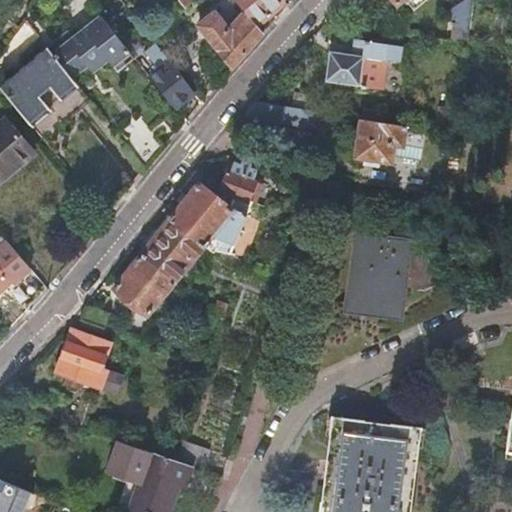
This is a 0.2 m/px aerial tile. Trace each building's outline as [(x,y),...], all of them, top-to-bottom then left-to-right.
[(194,0),(180,0),(180,1),(187,10),(196,2),(194,0)] [(281,0),(235,0),(246,12),(258,27),(259,26),(285,5),(281,0)] [(258,27),(246,12),(241,16),(242,18),(230,30),(216,13),(200,26),(234,68),(264,34),(259,26),(258,27)] [(117,72),(134,58),(102,17),(96,21),(94,21),(89,25),(89,27),(75,38),(73,40),(65,46),(60,51),(53,56),(75,82),(75,83),(76,82),(91,70),(92,71),(107,59),(117,72)] [(73,40),(75,38),(70,33),(55,45),(60,51),(65,46),(73,40)] [(330,54),(327,82),(363,87),(363,89),(370,90),(370,88),(383,89),(387,60),(402,62),(404,47),(401,46),(402,40),(384,37),(383,45),(382,45),(382,42),(371,41),(371,43),(366,43),(354,42),(353,57),(330,54)] [(53,56),(47,48),(0,87),(0,88),(30,126),(50,110),(46,106),(75,82),(53,56)] [(185,70),(208,98),(222,82),(202,56),(185,70)] [(151,78),(176,110),(196,94),(171,63),(151,78)] [(295,109),(324,114),(332,115),(335,99),(297,93),(295,109)] [(256,102),(242,118),(321,130),(324,114),(295,109),(256,102)] [(455,134),(459,111),(443,109),(440,132),(455,134)] [(365,120),(377,122),(378,112),(367,110),(365,120)] [(440,132),(407,127),(377,122),(365,120),(363,120),(358,159),(390,164),(391,159),(392,159),(394,158),(422,163),(422,169),(434,171),(440,132)] [(0,125),(0,182),(33,154),(4,122),(0,125)] [(144,124),(123,141),(142,165),(163,148),(144,124)] [(249,172),(250,167),(230,161),(227,159),(222,174),(224,175),(218,194),(255,206),(261,187),(252,184),(256,175),(249,172)] [(103,215),(123,198),(95,164),(75,180),(103,215)] [(197,186),(168,221),(203,246),(205,248),(211,253),(221,253),(227,254),(231,256),(246,216),(232,211),(197,186)] [(139,257),(173,284),(203,246),(168,221),(139,257)] [(413,243),(357,236),(348,306),(403,313),(413,243)] [(29,272),(7,244),(0,249),(0,293),(2,292),(9,297),(18,304),(22,309),(26,313),(41,296),(34,287),(29,281),(25,275),(29,272)] [(49,287),(66,266),(48,245),(30,262),(49,287)] [(146,318),(173,284),(139,257),(112,290),(146,318)] [(79,323),(104,331),(108,317),(84,309),(79,323)] [(115,396),(121,380),(101,372),(107,357),(120,361),(125,349),(73,330),(56,372),(95,389),(96,388),(115,396)] [(333,418),(321,511),(411,511),(422,430),(333,418)] [(109,472),(130,479),(141,483),(133,510),(139,511),(162,511),(179,461),(119,441),(109,472)] [(187,486),(193,467),(179,461),(162,511),(171,511),(181,484),(187,486)] [(121,506),(133,510),(141,483),(130,479),(121,506)] [(0,511),(10,511),(21,489),(0,480),(0,511)]
